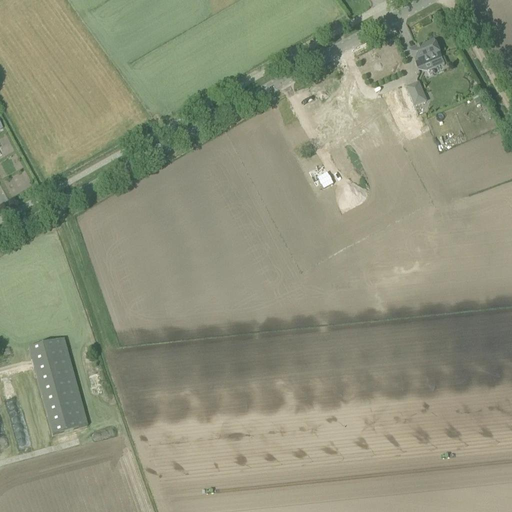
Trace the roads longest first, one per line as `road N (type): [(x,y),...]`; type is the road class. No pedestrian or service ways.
road 1 (tertiary): [(0,242),(426,0)]
road 2 (track): [(511,115),(447,0)]
